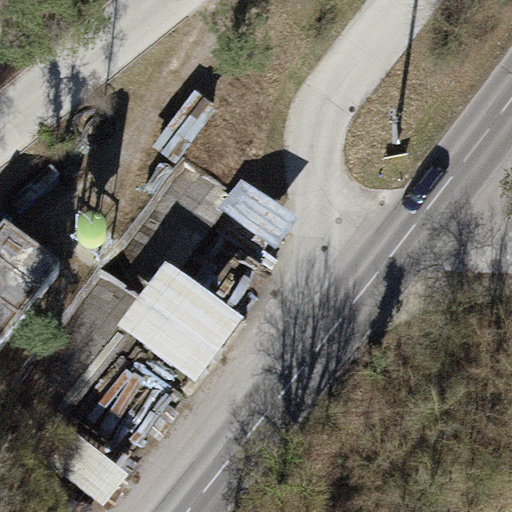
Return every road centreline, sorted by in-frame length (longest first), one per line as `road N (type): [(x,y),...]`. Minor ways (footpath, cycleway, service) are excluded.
road 1 (unclassified): [(413,0),(313,122),(315,207),(369,291)]
road 2 (primary): [(369,291),(186,511)]
road 3 (primary): [(511,99),(369,291)]
road 4 (unclassified): [(166,0),(0,127)]
